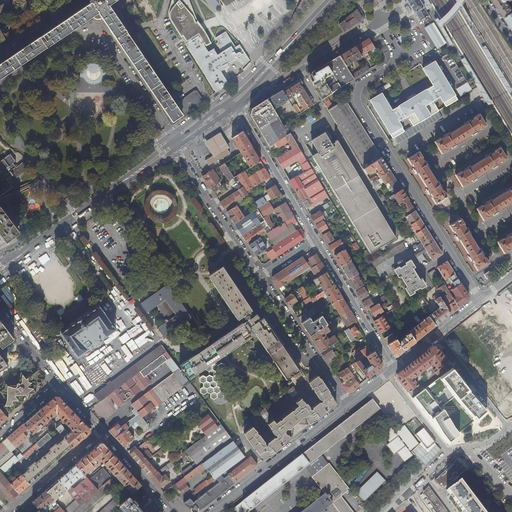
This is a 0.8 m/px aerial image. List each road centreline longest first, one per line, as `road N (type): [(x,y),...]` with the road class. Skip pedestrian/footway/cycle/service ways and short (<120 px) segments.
road 1 (residential): [(400,56),(360,85),(358,103),(480,299)]
road 2 (secondary): [(0,267),(173,145)]
road 3 (residential): [(209,511),(347,405)]
road 4 (residential): [(315,239),(232,104)]
road 5 (residential): [(173,145),(260,276)]
road 6 (residential): [(260,276),(347,405)]
road 7 (residential): [(392,368),(315,239)]
road 8 (residential): [(260,77),(282,80),(378,20)]
road 9 (residential): [(8,511),(101,430)]
